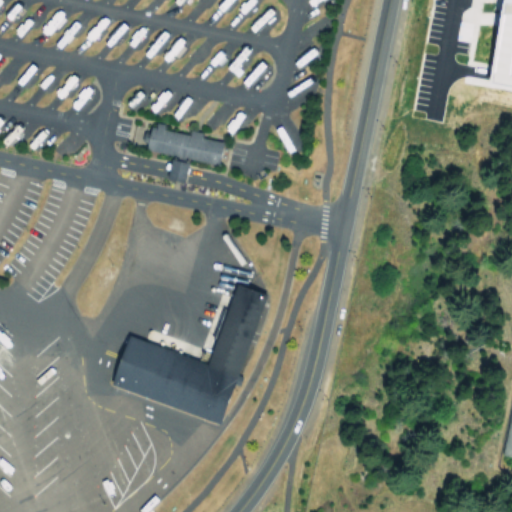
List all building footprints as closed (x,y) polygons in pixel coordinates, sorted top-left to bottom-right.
[(511,0),(487,0),(487,11),(476,83),(511,90),(511,0)] [(144,126),(140,149),(169,155),(169,158),(176,159),(177,156),(211,163),(215,143),(193,139),(194,134),(185,132),(184,136),(155,131),(156,124),(150,123),(149,127),(144,126)] [(163,159),(161,168),(159,176),(177,180),(179,172),(181,163),(163,159)] [(237,281),(269,293),(239,376),(206,364),(237,281)] [(109,383),(127,335),(206,364),(239,376),(220,424),(109,383)] [(511,456),(499,454),(511,394),(511,456)]
